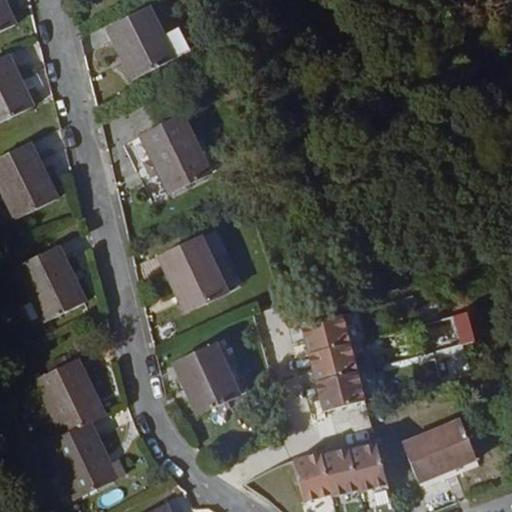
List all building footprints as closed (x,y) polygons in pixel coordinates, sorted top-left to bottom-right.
[(0,0),(0,23),(15,16),(5,0),(0,0)] [(151,0),(143,0),(108,18),(134,69),(176,47),(151,0)] [(0,111),(35,93),(11,47),(0,52),(0,111)] [(213,165),(184,106),(143,126),(172,184),(213,165)] [(64,194),(35,137),(0,154),(0,171),(22,215),(64,194)] [(202,229),(161,250),(191,305),(231,284),(202,229)] [(61,242),(20,261),(48,317),(89,298),(61,242)] [(325,404),(366,393),(348,323),(343,306),(300,318),(325,404)] [(226,335),(184,354),(211,410),(253,392),(226,335)] [(72,429),(98,417),(112,411),(86,354),(47,372),(72,429)] [(119,462),(98,417),(72,429),(56,437),(83,494),(130,472),(125,459),(119,462)] [(415,479),(474,459),(461,419),(402,438),(415,479)] [(359,480),(360,482),(389,474),(378,435),(351,442),(350,440),(324,447),(323,445),(295,453),(305,492),(331,485),(332,487),(359,480)] [(180,511),(173,495),(136,511),(180,511)]
